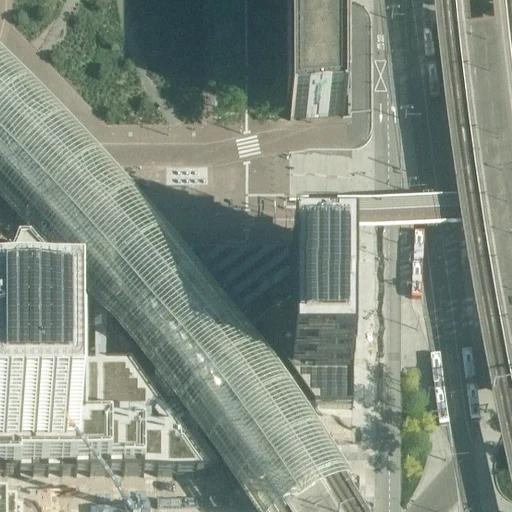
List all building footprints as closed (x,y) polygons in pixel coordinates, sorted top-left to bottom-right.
[(346,0),(285,0),(286,105),(290,105),(290,122),(343,122),(343,97),(347,97),(346,74),(346,23),(346,11),(346,0)] [(511,3),(511,0),(438,0),(439,10),(442,9),(511,3)] [(511,42),(463,48),(469,96),(511,91),(511,42)] [(0,193),(11,205),(77,277),(143,357),(207,440),(255,511),(317,511),(346,493),(331,468),(294,410),(253,353),(201,284),(171,246),(128,197),(77,141),(8,70),(0,62),(0,193)] [(11,258),(0,290),(0,477),(206,478),(303,410),(351,410),(351,251),(290,251),(290,305),(197,374),(161,331),(96,251),(14,251),(11,258)]
